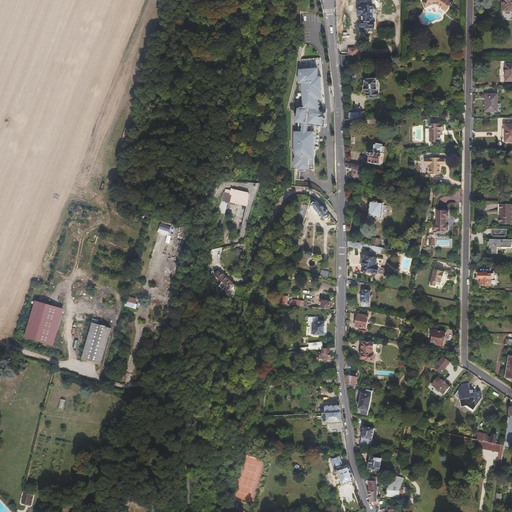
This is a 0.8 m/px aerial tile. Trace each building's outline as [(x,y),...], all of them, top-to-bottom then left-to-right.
[(451,2),(447,0),(425,0),(426,0),(422,2),(425,8),(432,4),(436,4),(442,8),(444,5),(448,7),(451,2)] [(511,11),(511,0),(502,0),(503,11),(511,11)] [(373,30),(373,7),(362,7),(361,8),(354,8),(354,15),(358,15),(358,21),(357,23),(357,26),(358,28),(362,28),(362,30),(373,30)] [(325,82),(323,76),(321,76),(320,67),(301,69),(300,93),(303,93),(302,105),(299,105),(298,122),(304,122),(304,131),(296,131),(296,166),(300,166),(300,169),(315,169),(316,131),(310,131),(310,124),(326,126),(328,110),(320,109),(320,99),(325,99),(325,82)] [(376,92),(375,79),(367,80),(366,82),(366,87),(365,87),(365,92),(367,92),(367,99),(378,98),(378,92),(376,92)] [(497,112),(498,94),(485,94),(484,112),(497,112)] [(441,131),(441,125),(437,125),(437,124),(426,125),(427,143),(437,142),(437,135),(437,131),(439,131),(441,131)] [(511,142),(511,124),(503,124),(503,142),(511,142)] [(385,153),(386,147),(384,147),(385,145),(378,143),(378,145),(376,144),(374,150),(372,150),(370,151),(370,154),(370,155),(371,156),(369,162),(380,165),(380,163),(382,155),(383,153),(385,153)] [(440,174),(440,164),(445,164),(446,158),(440,158),(440,157),(430,157),(430,158),(425,158),(425,164),(430,164),(430,173),(440,174)] [(360,180),(361,171),(359,170),(353,169),(352,178),(360,180)] [(247,206),(250,198),(250,195),(249,192),(232,188),(231,194),(225,192),(223,200),(247,206)] [(328,211),(328,210),(327,209),(326,210),(324,207),(323,208),(316,201),(312,204),(312,208),(317,214),(320,215),(325,221),(330,216),(327,213),(328,212),(328,211)] [(381,220),(383,204),(378,204),(377,203),(377,202),(376,201),(375,201),(374,202),(373,203),(370,202),(368,218),(381,220)] [(511,224),(511,204),(500,204),(500,210),(500,224),(511,224)] [(446,224),(446,216),(447,216),(449,217),(449,210),(446,210),(446,209),(437,209),(436,221),(435,221),(433,222),(433,224),(432,224),(432,230),(436,230),(436,231),(446,231),(448,231),(448,224),(447,224),(446,224)] [(161,223),(158,232),(169,235),(171,227),(161,223)] [(511,247),(511,239),(505,240),(505,236),(506,236),(506,229),(498,229),(498,235),(494,235),(494,239),(490,239),(490,249),(492,249),(492,253),(498,253),(498,249),(503,249),(503,247),(511,247)] [(380,247),(382,239),(373,238),(371,245),(380,247)] [(362,246),(363,244),(348,240),(348,245),(362,248),(362,246)] [(375,267),(377,260),(365,257),(361,272),(375,275),(377,275),(378,268),(375,267)] [(440,286),(442,278),(443,278),(444,272),(433,269),(430,286),(435,287),(435,285),(440,286)] [(491,285),(491,279),(493,278),(493,274),(487,273),(483,273),(483,274),(479,274),(479,278),(481,278),(481,285),(491,285)] [(232,282),(224,276),(222,274),(220,274),(217,274),(215,277),(220,281),(231,289),(235,285),(232,282)] [(372,298),(372,296),(371,296),(371,292),(363,291),(361,307),(369,308),(370,298),(372,298)] [(329,303),(321,302),(322,293),(312,292),(310,307),(328,309),(329,303)] [(128,296),(125,306),(136,309),(138,304),(136,303),(137,299),(128,296)] [(55,345),(64,308),(34,300),(25,338),(55,345)] [(365,330),(367,317),(357,315),(354,327),(365,330)] [(102,357),(112,321),(95,317),(84,352),(102,357)] [(324,335),(324,323),(315,323),(315,318),(308,318),(308,323),(310,323),(310,335),(313,335),(324,335)] [(334,338),(335,331),(327,329),(326,335),(334,338)] [(443,346),(446,333),(434,330),(431,343),(443,346)] [(373,354),(373,347),(374,347),(376,347),(376,342),(373,342),(373,341),(362,342),(362,358),(367,358),(367,360),(374,360),(374,354),(373,354)] [(323,349),(322,343),(321,342),(309,343),(309,347),(300,348),(301,352),(322,349),(323,349)] [(330,359),(329,353),(334,352),(334,347),(323,349),(322,349),(323,353),(317,354),(318,361),(330,359)] [(441,374),(450,363),(443,357),(434,368),(441,374)] [(356,385),(357,378),(346,375),(347,383),(356,385)] [(444,395),(450,387),(446,384),(446,383),(442,380),(442,381),(437,377),(431,385),(434,388),(434,389),(438,392),(440,392),(444,395)] [(482,397),(481,390),(480,389),(474,390),(473,390),(473,388),(471,389),(469,383),(462,384),(455,395),(461,399),(462,406),(465,405),(472,409),(473,410),(482,397)] [(370,411),(373,396),(372,396),(373,391),(366,390),(365,395),(362,394),(359,409),(363,410),(362,415),(369,416),(369,411),(370,411)] [(344,434),(340,406),(324,408),(324,411),(325,416),(322,416),(324,425),(327,425),(328,436),(344,434)] [(371,449),(375,429),(364,427),(360,447),(371,449)] [(496,441),(497,434),(493,433),(492,436),(485,435),(485,433),(478,431),(477,439),(497,443),(497,441),(496,441)] [(354,481),(350,466),(349,460),(343,461),(341,457),(333,460),(337,472),(338,472),(338,471),(339,471),(340,471),(340,472),(340,473),(340,474),(341,477),(326,482),(328,491),(338,489),(337,487),(354,481)] [(380,471),(382,458),(372,457),(370,469),(380,471)] [(400,492),(401,487),(401,485),(402,483),(394,482),(389,481),(387,496),(399,497),(400,492)] [(377,502),(377,491),(370,492),(368,492),(372,501),(372,502),(377,502)] [(29,507),(31,495),(21,493),(18,504),(29,507)]
